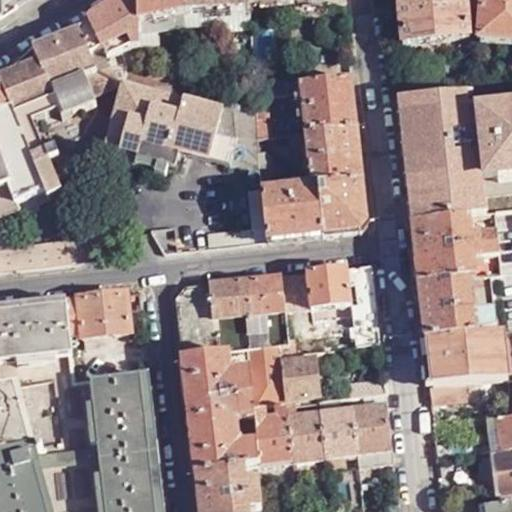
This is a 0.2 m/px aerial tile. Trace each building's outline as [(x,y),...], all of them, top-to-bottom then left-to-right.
[(139,28),(138,0),(123,0),(93,19),(79,31),(91,62),(104,58),(139,34),(139,28)] [(186,19),(184,0),(138,0),(139,28),(186,19)] [(251,7),(250,0),(184,0),(186,19),(191,17),(251,14),(251,7)] [(292,0),(293,1),(344,8),(343,0),(292,0)] [(398,0),(403,47),(469,41),(465,0),(398,0)] [(511,0),(482,0),(479,42),(511,44),(511,0)] [(34,51),(51,95),(54,94),(87,82),(109,74),(104,58),(91,62),(79,31),(77,33),(34,51)] [(0,222),(19,216),(17,208),(46,197),(48,202),(62,197),(51,167),(36,173),(17,121),(57,103),(54,94),(51,95),(34,51),(0,79),(0,222)] [(183,155),(263,176),(260,142),(260,141),(257,100),(257,88),(256,84),(141,74),(126,72),(110,76),(109,77),(115,93),(124,92),(105,163),(140,173),(148,147),(183,155)] [(87,82),(94,101),(115,93),(109,77),(110,76),(109,74),(87,82)] [(308,136),(358,131),(352,80),(303,85),(305,105),(299,106),(300,118),(307,118),(308,136)] [(61,113),(63,122),(97,110),(94,101),(87,82),(54,94),(57,103),(61,113)] [(270,99),(289,97),(288,85),(257,88),(257,100),(270,99)] [(260,141),(274,140),(270,99),(257,100),(260,141)] [(35,124),(61,113),(57,103),(17,121),(36,173),(51,167),(35,124)] [(320,190),(364,185),(358,131),(308,136),(315,191),(320,190)] [(263,176),(264,190),(275,189),(273,153),(260,142),(263,176)] [(178,176),(183,155),(148,147),(140,173),(158,178),(160,171),(178,176)] [(320,190),(325,239),(363,235),(368,227),(364,185),(320,190)] [(264,195),(267,245),(325,239),(320,190),(315,191),(298,192),(298,187),(286,187),(287,193),(264,195)] [(511,216),(496,218),(504,278),(511,334),(511,333),(511,216)] [(496,218),(413,226),(415,246),(419,287),(504,278),(496,218)] [(105,239),(114,262),(112,238),(105,239)] [(0,274),(114,262),(105,239),(0,250),(0,274)] [(351,307),(348,273),(308,278),(312,312),(351,307)] [(504,278),(419,287),(426,343),(511,334),(504,278)] [(296,304),(293,279),(282,280),(285,305),(296,304)] [(285,305),(282,280),(185,291),(177,301),(183,352),(184,362),(280,350),(290,350),(288,342),(285,305)] [(133,336),(129,297),(67,304),(71,338),(82,337),(83,342),(133,336)] [(71,338),(67,304),(0,311),(0,346),(2,367),(73,364),(71,338)] [(511,333),(511,334),(426,343),(431,390),(467,388),(500,386),(511,384),(511,333)] [(282,360),(296,359),(295,342),(288,342),(290,350),(280,350),(282,360)] [(282,366),(282,360),(280,350),(184,362),(189,407),(253,399),(254,413),(264,412),(276,411),(288,410),(287,405),(282,366)] [(316,362),(282,366),(287,405),(320,402),(316,362)] [(75,388),(73,364),(2,367),(4,395),(55,384),(62,446),(35,451),(42,472),(36,474),(46,511),(105,511),(92,386),(75,388)] [(165,511),(150,379),(139,380),(92,386),(105,511),(165,511)] [(386,399),(385,383),(346,387),(347,403),(386,399)] [(4,395),(0,396),(0,458),(35,451),(62,446),(55,384),(4,395)] [(511,420),(511,384),(500,386),(499,421),(511,420)] [(467,388),(431,390),(433,407),(468,403),(467,388)] [(253,399),(189,407),(197,477),(236,473),(244,471),(261,470),(259,449),(246,450),(239,443),(238,430),(242,424),(256,422),(254,413),(253,399)] [(264,412),(254,413),(256,422),(259,449),(261,470),(295,466),(289,420),(288,410),(276,411),(277,422),(265,423),(264,412)] [(394,469),(388,410),(353,413),(359,459),(361,472),(394,469)] [(353,413),(322,417),(327,463),(359,459),(353,413)] [(327,463),(322,417),(289,420),(295,466),(327,463)] [(479,456),(511,452),(511,420),(499,421),(476,423),(479,456)] [(471,442),(437,446),(438,461),(473,457),(471,442)] [(35,451),(0,458),(0,511),(46,511),(36,474),(42,472),(35,451)] [(511,454),(494,456),(495,460),(481,461),(485,497),(498,496),(498,504),(511,502),(511,454)] [(236,473),(197,477),(201,511),(261,511),(258,485),(246,486),(244,471),(236,473)] [(511,511),(511,502),(498,504),(444,510),(444,511),(511,511)]
